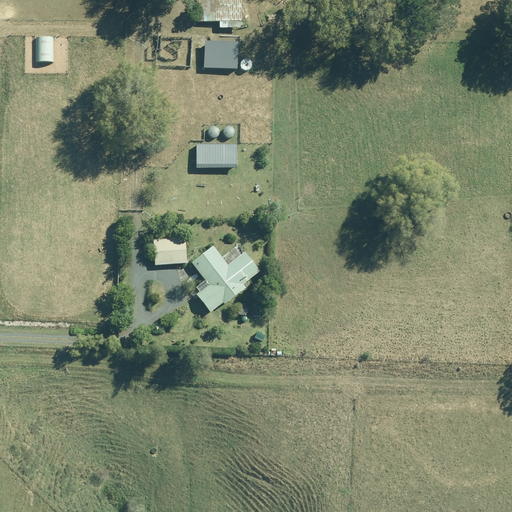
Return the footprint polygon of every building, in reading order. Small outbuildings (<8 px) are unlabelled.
[(216,29),(237,29),(237,1),(201,1),(201,23),(216,24),(216,29)] [(52,63),(51,39),(34,39),(35,64),(52,63)] [(188,43),(186,69),(234,72),(236,46),(188,43)] [(193,146),(193,168),(233,170),(234,147),(193,146)] [(183,266),(181,240),(150,242),(151,267),(183,266)] [(220,308),(242,291),(239,287),(256,274),(241,255),(224,267),(209,248),(188,265),(205,287),(193,297),(206,314),(217,305),(220,308)]
